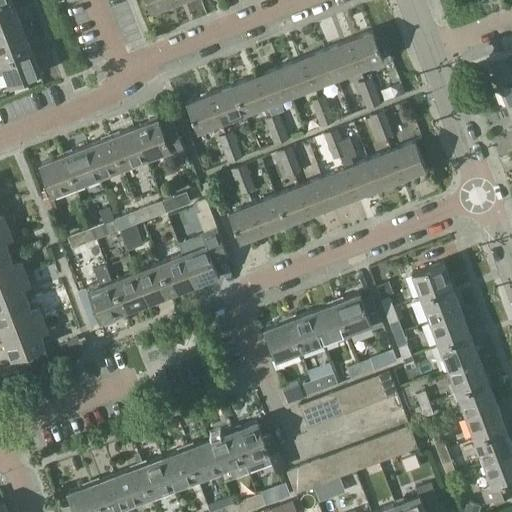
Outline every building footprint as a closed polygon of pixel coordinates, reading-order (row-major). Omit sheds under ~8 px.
[(147,0),(152,10),(176,1),(175,0),(147,0)] [(0,34),(23,25),(14,2),(0,7),(0,34)] [(0,58),(1,61),(32,49),(23,25),(0,34),(0,58)] [(350,38),(361,66),(384,57),(373,28),(350,38)] [(337,75),(361,66),(350,38),(327,47),(337,75)] [(511,46),(490,55),(499,78),(511,73),(511,46)] [(314,84),(337,75),(327,47),(303,56),(314,84)] [(32,49),(1,61),(0,61),(0,74),(6,73),(10,85),(41,73),(32,49)] [(290,94),(314,84),(303,56),(279,65),(290,94)] [(268,102),(290,94),(279,65),(257,74),(268,102)] [(511,73),(499,78),(503,89),(499,90),(504,102),(508,101),(511,99),(511,73)] [(245,111),(268,102),(257,74),(234,83),(245,111)] [(363,94),(376,89),(371,76),(358,81),(363,94)] [(220,121),(245,111),(234,83),(209,92),(220,121)] [(376,89),(363,94),(368,107),(381,102),(376,89)] [(197,130),(220,121),(209,92),(186,101),(197,130)] [(311,99),(316,112),(330,107),(325,94),(311,99)] [(321,125),(328,122),(335,119),(330,107),(316,112),(321,125)] [(376,127),(383,124),(389,122),(384,109),(371,113),(376,127)] [(269,130),(277,127),(285,124),(280,112),(264,117),(269,130)] [(135,126),(146,157),(169,148),(173,157),(187,152),(174,119),(161,124),(158,117),(135,126)] [(380,140),(388,137),(393,135),(389,122),(383,124),(376,127),(380,140)] [(274,144),(282,141),(290,138),(285,124),(277,127),(269,130),(274,144)] [(123,166),(146,157),(135,126),(111,135),(123,166)] [(329,144),(342,139),(338,127),(325,132),(329,144)] [(225,147),(238,142),(233,129),(220,134),(225,147)] [(99,175),(123,166),(111,135),(87,144),(99,175)] [(342,139),(329,144),(336,162),(357,154),(350,136),(342,139)] [(392,148),(403,176),(427,167),(416,138),(392,148)] [(238,142),(225,147),(230,160),(243,155),(238,142)] [(63,153),(75,184),(99,175),(87,144),(63,153)] [(277,150),(282,163),(297,158),(292,144),(277,150)] [(378,186),(403,176),(392,148),(368,157),(378,186)] [(52,193),(75,184),(63,153),(40,162),(52,193)] [(349,157),(343,159),(345,166),(356,194),(378,186),(368,157),(352,163),(349,157)] [(287,176),(295,173),(302,171),(297,158),(282,163),(287,176)] [(237,181),(244,178),(251,175),(245,162),(232,167),(237,181)] [(332,204),(356,194),(345,166),(321,175),(332,204)] [(243,194),(249,191),(256,189),(251,175),(244,178),(237,181),(243,194)] [(309,212),(332,204),(321,175),(298,184),(309,212)] [(286,221),(309,212),(298,184),(276,193),(286,221)] [(174,195),(179,205),(190,201),(186,190),(174,195)] [(253,202),(264,230),(286,221),(276,193),(253,202)] [(167,210),(179,205),(174,195),(163,199),(167,210)] [(155,215),(167,210),(163,199),(151,204),(155,215)] [(240,240),(264,230),(253,202),(229,211),(240,240)] [(111,204),(99,209),(104,222),(108,233),(120,228),(116,218),(111,204)] [(143,219),(155,215),(151,204),(139,209),(143,219)] [(132,224),(143,219),(139,209),(128,213),(132,224)] [(0,225),(8,222),(4,212),(0,213),(0,225)] [(120,228),(132,224),(128,213),(116,218),(120,228)] [(0,252),(10,249),(6,239),(14,236),(8,222),(0,225),(0,252)] [(96,237),(108,233),(104,222),(91,227),(96,237)] [(193,235),(179,241),(183,252),(195,283),(218,274),(214,263),(230,257),(218,226),(193,235)] [(84,242),(96,237),(91,227),(80,231),(84,242)] [(72,246),(84,242),(80,231),(68,236),(72,246)] [(0,277),(26,267),(22,258),(14,261),(10,249),(0,252),(0,277)] [(171,292),(195,283),(183,252),(159,261),(171,292)] [(422,296),(453,284),(443,259),(412,271),(422,296)] [(136,270),(148,301),(171,292),(159,261),(136,270)] [(112,279),(113,279),(106,262),(95,267),(100,281),(87,286),(100,319),(124,310),(112,279)] [(0,277),(0,305),(27,295),(24,286),(32,283),(26,267),(0,277)] [(112,279),(124,310),(148,301),(136,270),(113,279),(112,279)] [(382,296),(393,292),(389,281),(378,285),(382,296)] [(431,320),(462,308),(453,284),(422,296),(431,320)] [(335,300),(347,331),(371,322),(373,328),(385,324),(373,294),(363,297),(360,291),(335,300)] [(0,326),(2,332),(44,316),(40,305),(32,308),(27,295),(0,305),(0,326)] [(386,310),(395,306),(390,295),(381,298),(386,310)] [(324,340),(347,331),(335,300),(313,309),(324,340)] [(395,306),(386,310),(390,321),(399,318),(395,306)] [(439,343),(471,331),(462,308),(431,320),(439,343)] [(300,349),(324,340),(313,309),(288,318),(300,349)] [(44,316),(2,332),(12,358),(14,357),(19,370),(49,358),(44,345),(46,345),(42,334),(50,331),(44,316)] [(276,358),(300,349),(288,318),(264,327),(276,358)] [(448,366),(480,355),(471,331),(439,343),(448,366)] [(403,356),(412,353),(408,342),(399,345),(403,356)] [(412,353),(403,356),(408,368),(417,365),(412,353)] [(457,390),(489,378),(480,355),(448,366),(457,390)] [(359,361),(363,373),(375,368),(371,357),(359,361)] [(352,377),(363,373),(359,361),(348,365),(352,377)] [(378,372),(387,395),(398,390),(389,368),(378,372)] [(323,375),(328,386),(339,382),(335,370),(323,375)] [(375,399),(387,395),(378,372),(367,377),(375,399)] [(311,379),(315,391),(328,386),(323,375),(311,379)] [(364,403),(375,399),(367,377),(356,381),(364,403)] [(466,413),(498,401),(489,378),(457,390),(466,413)] [(305,395),(315,391),(311,379),(300,383),(305,395)] [(353,408),(364,403),(356,381),(344,385),(353,408)] [(300,383),(286,389),(290,400),(305,395),(300,383)] [(342,412),(353,408),(344,385),(333,390),(342,412)] [(421,404),(430,400),(426,389),(416,392),(421,404)] [(331,416),(342,412),(333,390),(322,394),(331,416)] [(319,420),(331,416),(322,394),(311,398),(319,420)] [(308,425),(319,420),(311,398),(300,402),(308,425)] [(430,400),(421,404),(425,416),(435,412),(430,400)] [(475,437),(506,425),(498,401),(466,413),(475,437)] [(257,420),(234,429),(245,460),(249,471),(273,462),(275,469),(279,468),(286,465),(273,430),(263,434),(257,420)] [(399,427),(407,449),(418,445),(410,423),(399,427)] [(484,461),(511,450),(511,439),(506,425),(475,437),(484,461)] [(396,453),(407,449),(399,427),(387,431),(396,453)] [(234,429),(210,437),(222,468),(236,463),(240,475),(249,471),(245,460),(234,429)] [(385,457),(396,453),(387,431),(376,436),(385,457)] [(373,462),(385,457),(376,436),(365,440),(373,462)] [(435,440),(439,451),(448,447),(444,436),(435,440)] [(197,478),(222,468),(210,437),(186,447),(197,478)] [(362,466),(373,462),(365,440),(353,444),(362,466)] [(343,448),(351,470),(362,466),(353,444),(343,448)] [(174,487),(197,478),(186,447),(162,455),(174,487)] [(439,451),(443,463),(452,459),(448,447),(439,451)] [(340,474),(351,470),(343,448),(332,453),(340,474)] [(511,450),(484,461),(493,484),(483,488),(487,501),(511,491),(511,450)] [(329,479),(340,474),(332,453),(320,457),(329,479)] [(151,495),(174,487),(162,455),(139,464),(151,495)] [(318,483),(329,479),(320,457),(309,461),(318,483)] [(298,466),(306,487),(318,483),(309,461),(298,466)] [(128,504),(151,495),(139,464),(116,473),(128,504)] [(295,492),(296,491),(306,487),(298,466),(287,470),(295,492)] [(103,511),(106,511),(128,504),(116,473),(92,482),(103,511)] [(395,501),(399,511),(441,511),(443,511),(431,479),(416,485),(419,493),(395,501)] [(332,494),(327,481),(314,485),(319,499),(332,494)] [(103,511),(92,482),(68,491),(72,502),(63,506),(65,511),(103,511)] [(250,496),(254,508),(266,503),(262,492),(250,496)] [(241,511),(242,511),(254,508),(250,496),(238,501),(241,511)] [(465,511),(466,511),(477,511),(481,504),(468,500),(465,511)] [(226,505),(228,511),(241,511),(238,501),(226,505)] [(370,511),(399,511),(395,501),(370,511)]
